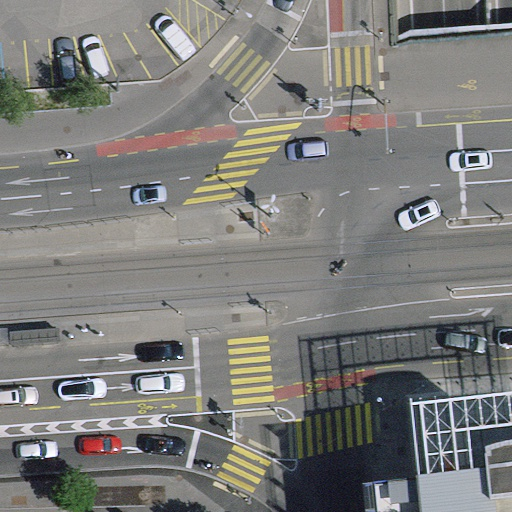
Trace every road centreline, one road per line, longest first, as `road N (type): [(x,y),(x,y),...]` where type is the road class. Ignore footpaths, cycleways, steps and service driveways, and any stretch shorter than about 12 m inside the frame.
road 1 (primary): [(441,0),(479,511)]
road 2 (secondary): [(0,395),(338,370)]
road 3 (secondary): [(0,451),(197,450),(265,479),(312,511)]
road 4 (secondary): [(290,0),(245,66),(128,183)]
road 5 (secondary): [(366,155),(128,183)]
road 6 (primary): [(366,155),(338,370)]
road 7 (primary): [(338,370),(511,353)]
road 8 (secondary): [(347,0),(366,155)]
road 9 (primary): [(511,147),(366,155)]
road 10 (primary): [(338,370),(337,511)]
road 11 (secondary): [(128,183),(0,194)]
